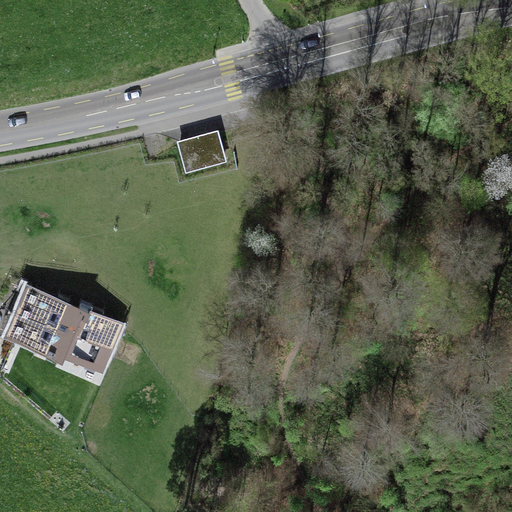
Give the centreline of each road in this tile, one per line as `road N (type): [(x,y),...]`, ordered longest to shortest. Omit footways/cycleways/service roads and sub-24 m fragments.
road 1 (tertiary): [(291,63),(0,131)]
road 2 (tertiary): [(511,14),(291,63)]
